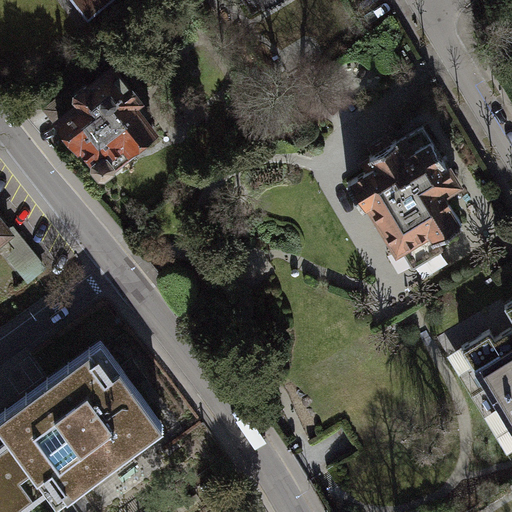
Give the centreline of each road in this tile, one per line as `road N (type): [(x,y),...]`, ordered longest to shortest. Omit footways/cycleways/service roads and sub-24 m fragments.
road 1 (tertiary): [(119,267),(208,379),(297,511)]
road 2 (tertiary): [(0,116),(119,267)]
road 3 (residential): [(511,153),(430,16)]
road 4 (residential): [(119,267),(0,355)]
